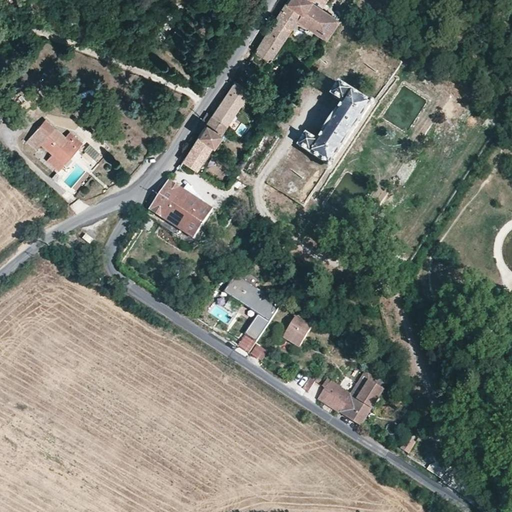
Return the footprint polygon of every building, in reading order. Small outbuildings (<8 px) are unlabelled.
[(26,16),(35,0),(26,0),(19,12),(26,16)] [(323,2),(320,0),(309,0),(309,1),(307,0),(287,0),(272,25),(254,52),(269,61),(296,20),(326,40),(339,21),(336,19),(319,8),(323,2)] [(249,91),(235,81),(211,117),(207,114),(204,119),(201,123),(205,126),(191,147),(184,158),(182,161),(196,170),(248,93),(249,91)] [(335,171),(378,106),(340,81),(332,95),(343,102),(318,140),(307,132),(298,146),(335,171)] [(81,144),(68,132),(64,137),(44,120),(36,130),(26,141),(36,150),(41,145),(51,154),(45,160),(57,171),(76,149),(81,144)] [(281,133),(269,125),(240,169),(252,177),(281,133)] [(92,158),(97,152),(89,145),(83,151),(92,158)] [(170,180),(165,189),(151,210),(156,213),(196,239),(215,209),(170,180)] [(191,249),(183,244),(178,252),(186,258),(191,249)] [(236,274),(225,291),(261,314),(248,335),(257,341),(282,303),(236,274)] [(162,296),(179,307),(184,298),(167,287),(162,296)] [(318,328),(302,318),(290,337),(306,348),(318,328)] [(362,386),(369,391),(364,399),(357,395),(354,399),(350,405),(356,409),(350,419),(366,429),(389,393),(378,387),(383,378),(372,371),(362,386)] [(354,399),(332,385),(323,400),(328,404),(331,399),(343,407),(339,412),(344,414),(350,405),(354,399)] [(357,395),(364,399),(369,391),(362,386),(357,395)] [(339,412),(343,407),(331,399),(328,404),(339,412)] [(344,414),(350,419),(356,409),(350,405),(344,414)]
